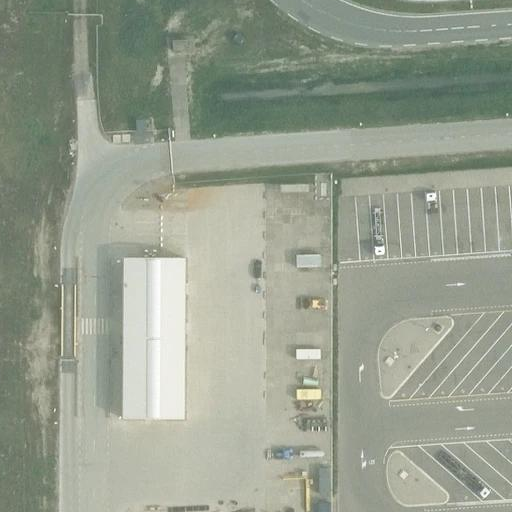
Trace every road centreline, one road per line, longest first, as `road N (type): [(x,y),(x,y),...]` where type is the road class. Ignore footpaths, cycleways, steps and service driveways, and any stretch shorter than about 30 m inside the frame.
road 1 (unclassified): [(171,156),(511,133)]
road 2 (unclassified): [(296,0),(367,29),(511,25)]
